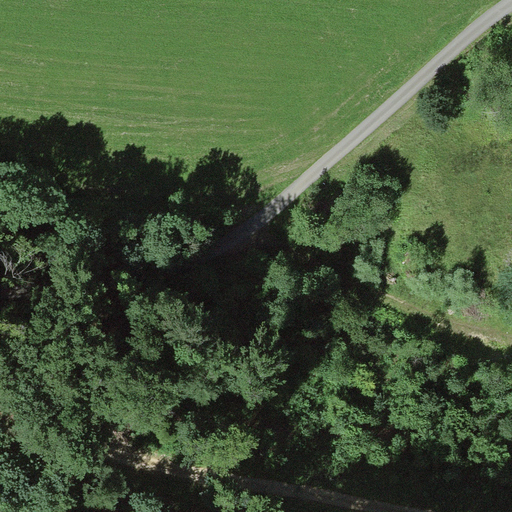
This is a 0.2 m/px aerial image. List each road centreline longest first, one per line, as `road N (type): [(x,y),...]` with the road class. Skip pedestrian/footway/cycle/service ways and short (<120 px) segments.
road 1 (track): [(0,289),(96,285),(173,269),(234,238),(511,5)]
road 2 (track): [(0,431),(188,476),(412,511)]
road 3 (track): [(234,238),(511,350)]
